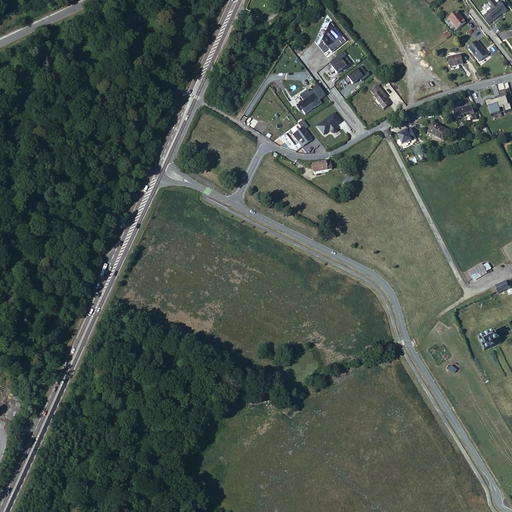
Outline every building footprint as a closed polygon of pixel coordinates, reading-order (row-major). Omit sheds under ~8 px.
[(494,0),(491,0),(487,3),(491,8),(486,11),(492,19),(501,13),(500,12),(501,11),(502,13),(507,10),(500,1),(497,4),(494,0)] [(456,11),(448,18),(457,29),(465,23),(456,11)] [(330,24),(319,48),(324,53),(328,50),(332,53),(345,42),(330,24)] [(476,41),(468,48),(479,62),(487,55),(476,41)] [(462,62),(461,53),(447,56),(448,65),(462,62)] [(351,65),(345,57),(328,71),(335,78),(351,65)] [(372,76),(363,65),(341,82),(346,90),(359,80),(361,84),(372,76)] [(380,89),(377,84),(371,89),(375,93),(377,91),(380,89)] [(302,110),(305,115),(322,105),(320,102),(326,97),(317,85),(310,94),(308,89),(299,96),(302,103),(295,107),(300,112),(302,110)] [(386,96),(380,89),(377,91),(382,99),(386,96)] [(382,99),(377,91),(375,93),(376,95),(373,97),(383,109),(391,103),(387,99),(384,101),(382,99)] [(402,101),(395,92),(391,95),(398,104),(402,101)] [(511,113),(507,98),(487,104),(491,119),(511,113)] [(471,109),(454,113),(456,120),(470,117),(473,122),(478,121),(471,109)] [(335,112),(317,126),(325,136),(343,121),(335,112)] [(450,133),(434,124),(429,133),(445,142),(450,133)] [(312,141),(302,128),(292,136),(303,148),(312,141)] [(325,164),(325,162),(313,164),(314,169),(316,168),(317,173),(322,172),(327,171),(325,164)] [(333,162),(325,164),(327,171),(334,170),(333,162)] [(468,272),(474,282),(487,275),(486,273),(492,270),(489,264),(483,267),(482,265),(468,272)] [(511,277),(494,286),(497,291),(498,294),(511,286),(511,277)] [(501,343),(495,330),(477,339),(483,351),(501,343)] [(58,444),(52,441),(46,453),(53,456),(58,444)]
